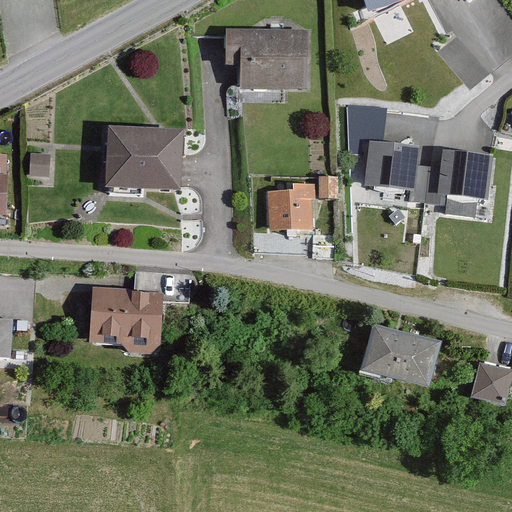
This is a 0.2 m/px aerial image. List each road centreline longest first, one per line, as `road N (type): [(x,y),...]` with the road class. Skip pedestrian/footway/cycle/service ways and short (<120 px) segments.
road 1 (residential): [(218,263),(511,324)]
road 2 (residential): [(0,247),(218,263)]
road 3 (residential): [(214,74),(218,263)]
road 4 (tertiary): [(161,0),(0,89)]
road 5 (residential): [(378,107),(458,116),(511,69)]
